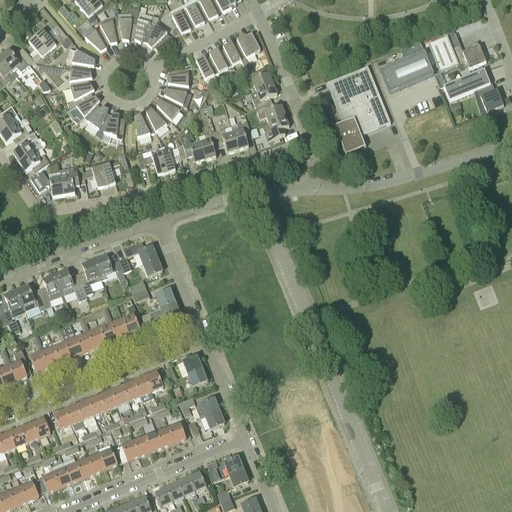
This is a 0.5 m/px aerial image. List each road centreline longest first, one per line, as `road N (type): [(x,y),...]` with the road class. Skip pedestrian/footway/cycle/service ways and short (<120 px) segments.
road 1 (residential): [(309,140),(148,191),(52,211),(36,206),(0,154)]
road 2 (residential): [(385,511),(255,193)]
road 3 (residential): [(0,417),(204,334)]
road 4 (residential): [(322,187),(401,180),(511,144)]
road 5 (residential): [(68,511),(247,439)]
road 6 (residential): [(0,279),(158,221)]
road 7 (residential): [(309,140),(257,14)]
road 8 (residential): [(149,71),(257,14)]
road 9 (residential): [(204,334),(158,221)]
